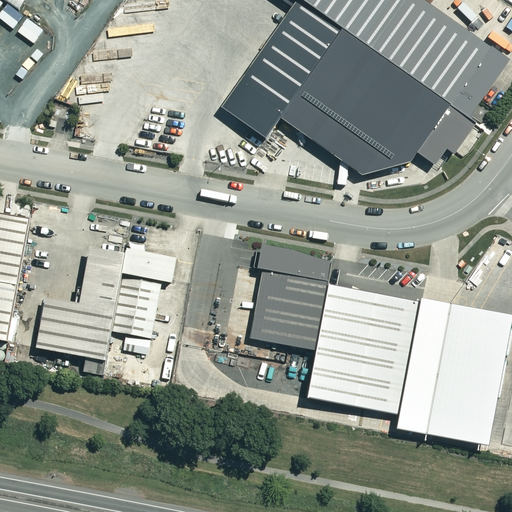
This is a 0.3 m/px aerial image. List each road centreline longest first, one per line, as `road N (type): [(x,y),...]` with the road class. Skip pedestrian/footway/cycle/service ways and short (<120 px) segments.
road 1 (unclassified): [(494,177),(441,219),(373,229),(0,157)]
road 2 (trunk): [(0,481),(159,511)]
